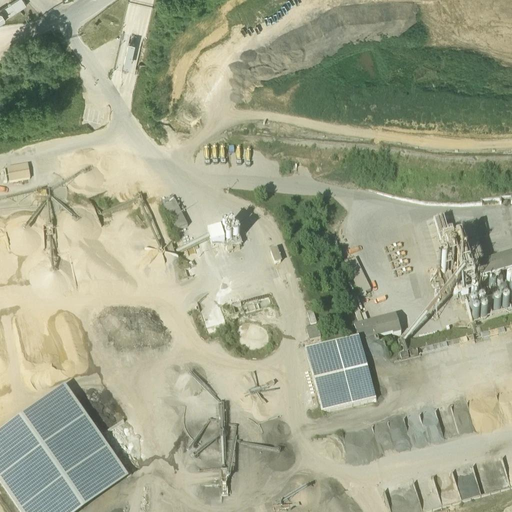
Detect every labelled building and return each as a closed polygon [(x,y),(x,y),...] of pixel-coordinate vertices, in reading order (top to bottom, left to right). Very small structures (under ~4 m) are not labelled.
[(22,0),(17,0),(0,11),(0,22),(26,6),(22,0)] [(130,65),(135,44),(123,41),(117,62),(130,65)] [(6,185),(30,180),(28,165),(3,170),(6,185)] [(186,225),(173,200),(161,206),(174,232),(186,225)] [(457,251),(444,207),(433,210),(446,254),(457,251)] [(235,225),(217,230),(219,234),(220,234),(224,247),(223,248),(224,252),(241,247),(235,225)] [(219,234),(207,238),(211,251),(223,248),(224,247),(220,234),(219,234)] [(511,242),(511,240),(477,250),(481,264),(511,255),(511,242)] [(357,246),(344,252),(359,285),(371,280),(357,246)] [(466,251),(460,252),(463,263),(469,261),(466,251)] [(451,263),(447,264),(454,288),(458,287),(451,263)] [(388,310),(354,321),(359,337),(393,327),(388,310)] [(307,344),(316,341),(312,329),(303,332),(307,344)] [(358,338),(304,353),(321,414),(375,399),(358,338)] [(413,345),(397,352),(400,358),(416,350),(413,345)] [(66,402),(0,447),(0,487),(16,511),(83,511),(123,485),(66,402)] [(391,489),(392,494),(383,497),(387,511),(418,511),(410,484),(391,489)]
